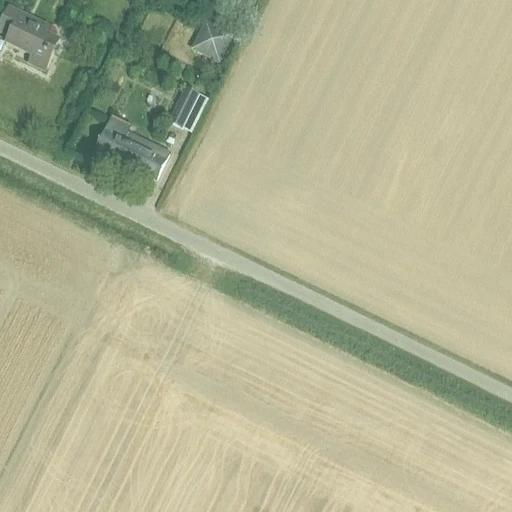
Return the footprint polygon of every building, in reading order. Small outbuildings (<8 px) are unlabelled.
[(45,74),(60,43),(45,36),(48,29),(9,10),(0,29),(0,34),(10,39),(6,47),(32,59),(29,66),(45,74)] [(210,27),(197,55),(220,66),(233,39),(210,27)] [(209,129),(227,94),(210,86),(192,120),(209,129)] [(186,91),(169,125),(182,132),(199,98),(186,91)] [(109,127),(104,136),(96,154),(157,183),(170,157),(127,136),(131,129),(112,120),(109,127)]
